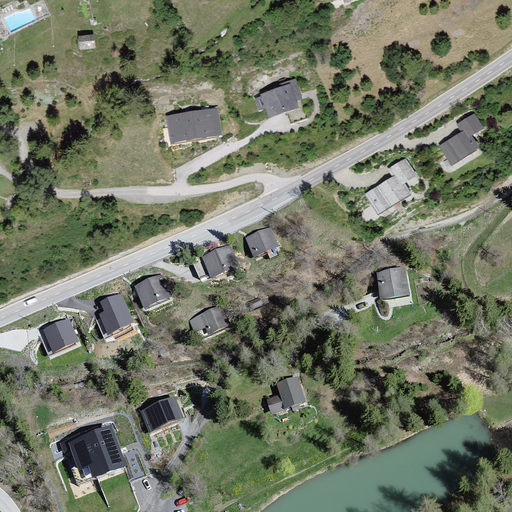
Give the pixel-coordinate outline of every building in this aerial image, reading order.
[(78,36),(79,50),(95,49),(94,35),(78,36)] [(296,78),(258,92),(259,96),(253,98),(257,110),(266,107),(269,116),(297,106),(295,101),(303,98),(296,78)] [(217,108),(166,115),(170,143),(222,135),(217,108)] [(439,145),(451,165),(481,148),(473,135),(484,128),(475,113),(456,124),(461,132),(439,145)] [(392,176),(365,194),(379,216),(413,194),(406,183),(417,176),(406,158),(388,169),(392,176)] [(275,225),(246,238),(256,262),(286,250),(275,225)] [(231,245),(201,258),(212,282),(241,270),(231,245)] [(407,269),(379,274),(382,295),(384,302),(412,297),(407,269)] [(162,275),(135,286),(145,311),(172,301),(162,275)] [(133,323),(122,293),(95,304),(107,333),(133,323)] [(221,306),(189,320),(199,342),(231,327),(221,306)] [(70,319),(44,329),(54,355),(80,344),(70,319)] [(282,396),(269,401),(274,417),(309,405),(300,377),(278,384),(282,396)] [(176,399),(141,413),(151,435),(185,421),(176,399)] [(97,434),(70,445),(72,451),(82,474),(91,471),(95,481),(129,468),(113,428),(97,434)] [(95,430),(60,443),(64,454),(72,451),(70,445),(97,434),(95,430)] [(218,496),(210,500),(213,506),(221,502),(218,496)]
